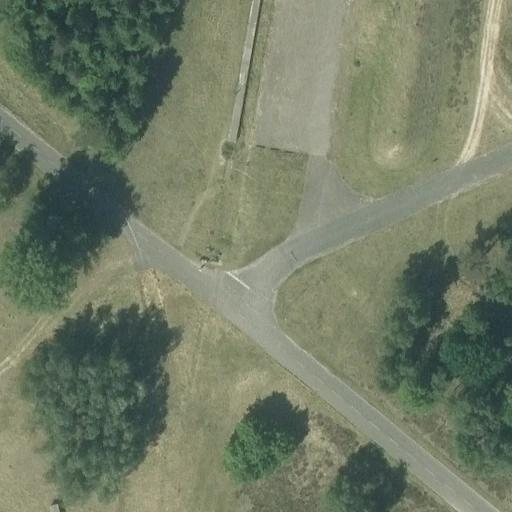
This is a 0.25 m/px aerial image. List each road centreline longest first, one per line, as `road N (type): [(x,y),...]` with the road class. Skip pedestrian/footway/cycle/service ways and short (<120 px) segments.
road 1 (track): [(0,126),(476,511)]
road 2 (track): [(213,296),(511,154)]
road 3 (track): [(296,254),(309,150),(296,86),(311,0)]
road 4 (track): [(0,367),(143,247)]
road 5 (track): [(491,163),(511,28)]
